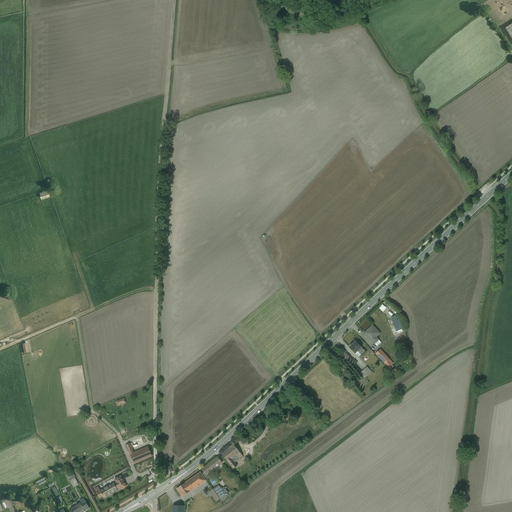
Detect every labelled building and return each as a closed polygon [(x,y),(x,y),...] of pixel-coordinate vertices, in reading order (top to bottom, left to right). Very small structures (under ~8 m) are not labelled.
[(362,334),(374,345),(379,340),(376,337),(380,333),(372,325),(362,334)] [(360,355),(364,352),(355,341),(348,347),(354,354),(357,351),(360,355)] [(381,348),(376,353),(384,360),(388,356),(381,348)] [(370,364),(365,368),(370,375),(375,372),(370,364)] [(130,443),(125,445),(133,465),(152,457),(148,446),(134,452),(130,443)] [(221,456),(233,469),(237,466),(231,459),(236,455),(239,459),(242,456),(233,445),(221,456)] [(206,476),(221,464),(217,459),(202,470),(206,476)] [(182,497),(205,481),(199,473),(176,488),(182,497)] [(99,501),(126,487),(120,476),(93,489),(99,501)] [(73,481),(76,489),(83,485),(80,478),(73,481)] [(225,501),(233,498),(229,487),(224,489),(224,487),(211,492),(213,497),(216,496),(219,503),(225,501)] [(85,511),(90,510),(83,499),(67,508),(69,511),(85,511)]
